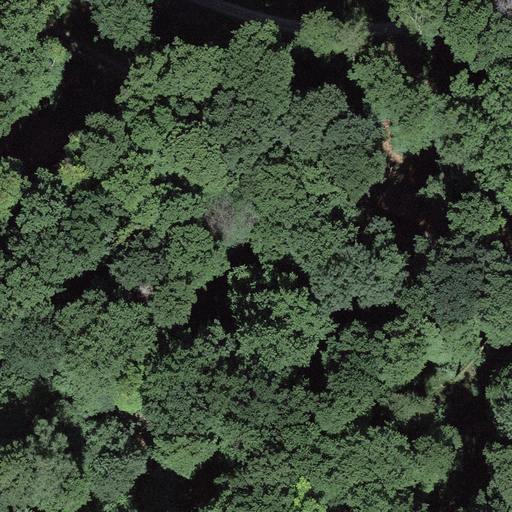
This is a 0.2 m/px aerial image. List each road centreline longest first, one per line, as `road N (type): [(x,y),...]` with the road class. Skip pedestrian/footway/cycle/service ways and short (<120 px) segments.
road 1 (track): [(511,291),(0,11)]
road 2 (track): [(205,0),(304,31),(511,13)]
road 3 (track): [(0,365),(35,363),(118,389),(216,511)]
